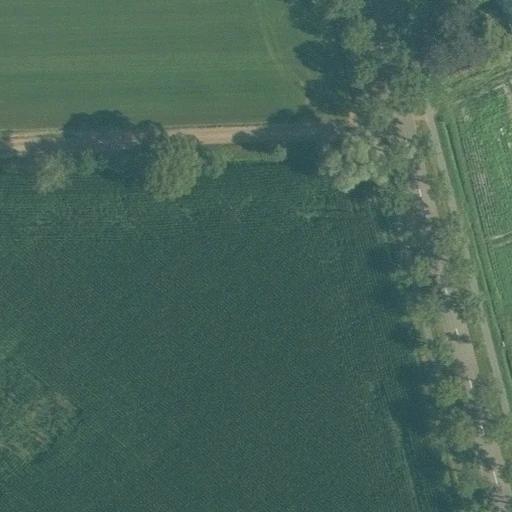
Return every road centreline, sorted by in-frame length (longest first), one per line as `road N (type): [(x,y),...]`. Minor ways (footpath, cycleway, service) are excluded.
road 1 (secondary): [(499,511),(368,0)]
road 2 (track): [(0,146),(369,133),(429,116)]
